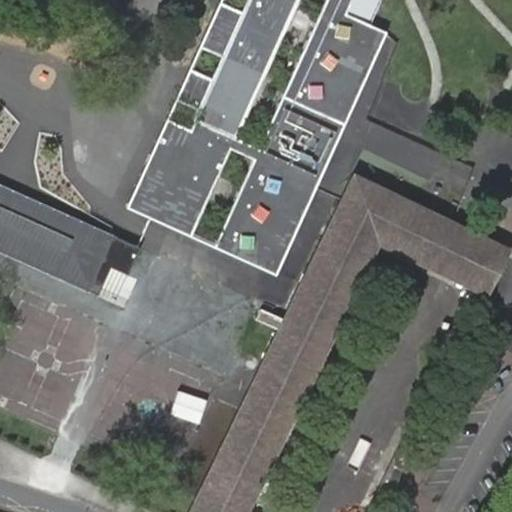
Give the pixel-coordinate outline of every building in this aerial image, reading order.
[(332,156),(386,30),(363,19),(362,19),(374,0),(246,0),(192,120),(172,111),(130,211),(280,275),(325,171),(332,156)] [(511,22),(457,4),(442,49),(511,72),(511,98),(503,124),(511,127),(511,192),(471,179),(463,202),(487,210),(481,228),(499,234),(498,235),(511,239),(511,22)] [(397,39),(385,80),(472,107),(484,66),(397,39)] [(254,511),(366,245),(487,295),(508,242),(336,171),(192,511),(254,511)] [(0,181),(0,246),(89,285),(112,230),(0,181)] [(118,247),(100,291),(239,347),(256,306),(195,281),(203,260),(171,247),(164,265),(118,247)] [(511,334),(507,332),(499,347),(511,353),(511,334)]
